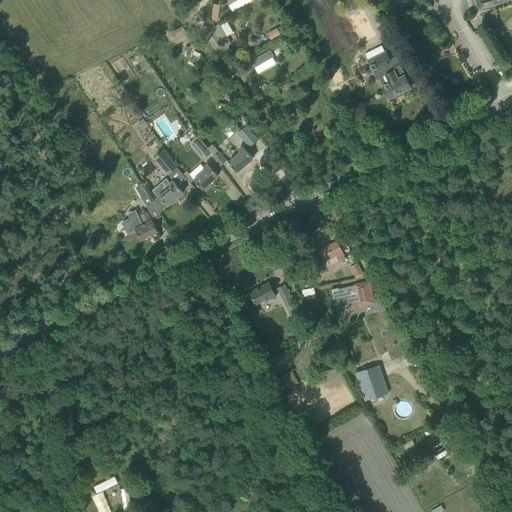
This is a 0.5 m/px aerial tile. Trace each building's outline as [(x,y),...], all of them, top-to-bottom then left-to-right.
[(226,0),(232,11),(253,1),(252,0),(226,0)] [(344,0),(348,11),(359,7),(356,0),(344,0)] [(482,7),(479,0),(465,0),(468,11),(482,7)] [(211,19),(218,20),(221,4),(214,2),(211,19)] [(362,39),(372,34),(361,12),(351,16),(362,39)] [(228,36),(234,33),(227,19),(213,26),(224,47),(232,43),(228,36)] [(271,39),(281,33),(277,27),(267,33),(271,39)] [(258,74),(278,63),(270,49),(251,59),(258,74)] [(397,77),(384,50),(367,59),(376,77),(384,74),(388,82),(382,84),(389,98),(401,93),(400,92),(410,87),(404,74),(397,77)] [(283,87),(289,96),(299,89),(293,80),(283,87)] [(237,125),(231,129),(234,134),(240,129),(237,125)] [(246,125),(237,133),(249,147),(259,139),(246,125)] [(209,154),(206,149),(205,150),(197,139),(192,144),(204,159),(209,154)] [(206,149),(209,154),(210,153),(220,165),(227,160),(219,150),(218,151),(212,144),(206,149)] [(228,162),(230,164),(236,172),(253,158),(242,145),(237,150),(239,152),(228,162)] [(163,151),(154,158),(168,174),(177,166),(163,151)] [(218,175),(211,167),(207,163),(202,167),(204,169),(193,179),(195,181),(202,189),(218,175)] [(183,192),(178,186),(173,180),(169,184),(166,180),(154,190),(167,206),(183,192)] [(147,193),(141,197),(154,217),(160,214),(152,202),(151,202),(147,193)] [(62,197),(49,204),(56,217),(69,210),(62,197)] [(131,230),(136,228),(137,231),(141,240),(157,232),(153,223),(148,211),(139,215),(143,224),(142,224),(138,215),(123,223),(128,232),(131,230)] [(345,257),(341,250),(336,241),(321,249),(326,260),(334,255),(337,261),(345,257)] [(358,276),(363,273),(357,263),(350,266),(356,277),(358,276)] [(368,280),(330,289),(334,306),(342,304),(341,303),(358,299),(359,306),(375,302),(370,280),(368,280)] [(275,295),(273,291),(269,282),(250,292),(255,303),(263,299),(264,301),(275,295)] [(298,312),(285,284),(277,287),(291,315),(298,312)] [(296,315),(290,318),(293,324),(299,321),(296,315)] [(285,361),(281,352),(263,361),(270,374),(276,371),(274,367),(285,361)] [(388,393),(379,364),(355,371),(364,400),(388,393)] [(288,372),(276,379),(283,392),(296,385),(288,372)] [(71,488),(52,483),(48,496),(67,502),(71,488)] [(116,494),(116,492),(112,483),(99,488),(103,497),(98,499),(103,511),(106,510),(105,507),(107,506),(105,499),(116,494)]
